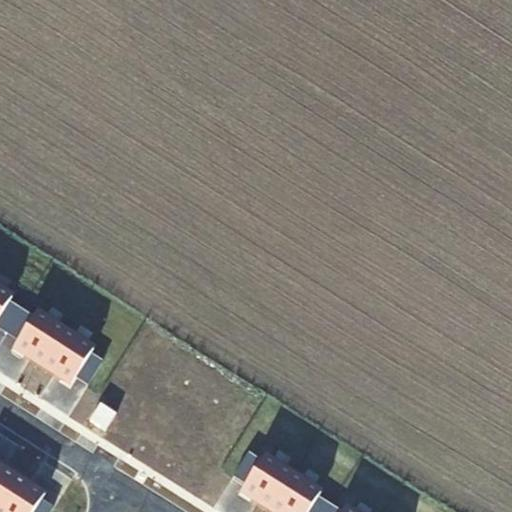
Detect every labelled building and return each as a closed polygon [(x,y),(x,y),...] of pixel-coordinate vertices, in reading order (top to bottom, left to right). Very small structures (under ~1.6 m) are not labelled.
[(12,299),(0,291),(0,331),(6,336),(21,312),(9,304),(12,299)] [(14,348),(44,366),(65,333),(36,315),(33,319),(21,312),(6,336),(18,343),(14,348)] [(44,366),(72,384),(75,379),(87,387),(102,363),(90,356),(93,351),(65,333),(44,366)] [(100,406),(90,422),(106,432),(116,416),(100,406)] [(241,492),(271,510),(292,477),(263,458),(259,463),(248,456),(233,479),(245,487),(241,492)] [(0,503),(16,477),(0,466),(0,503)] [(0,503),(0,511),(51,511),(53,508),(41,501),(45,496),(16,477),(0,503)] [(320,495),(292,477),(271,510),(273,511),(326,511),(330,508),(317,500),(320,495)]
